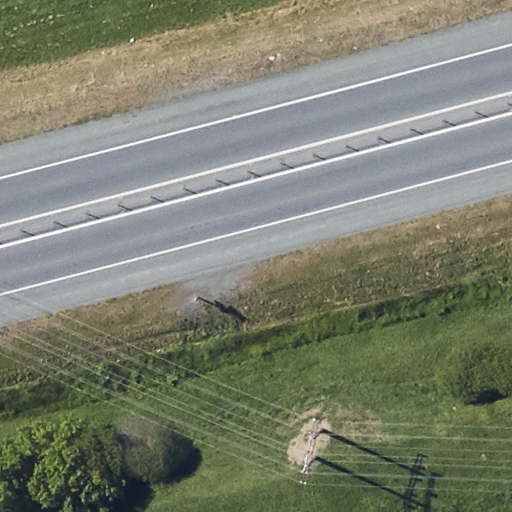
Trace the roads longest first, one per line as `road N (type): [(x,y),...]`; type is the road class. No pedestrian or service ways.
road 1 (trunk): [(0,216),(511,79)]
road 2 (trunk): [(511,128),(0,260)]
